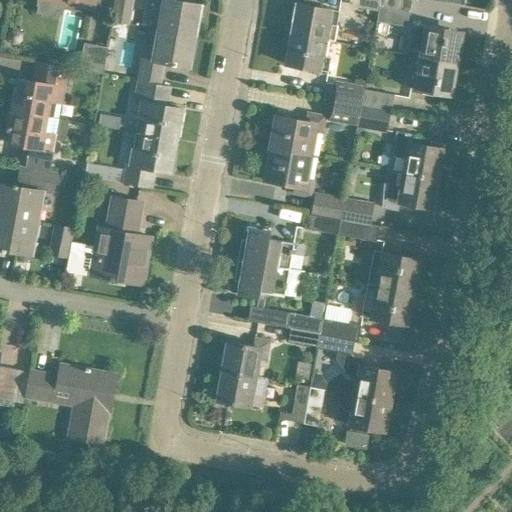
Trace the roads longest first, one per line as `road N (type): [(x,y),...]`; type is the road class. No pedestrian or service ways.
road 1 (residential): [(161,445),(379,486),(410,476),(505,0)]
road 2 (residential): [(183,325),(238,49),(240,0)]
road 3 (residential): [(183,325),(0,292)]
road 4 (residential): [(161,445),(183,325)]
